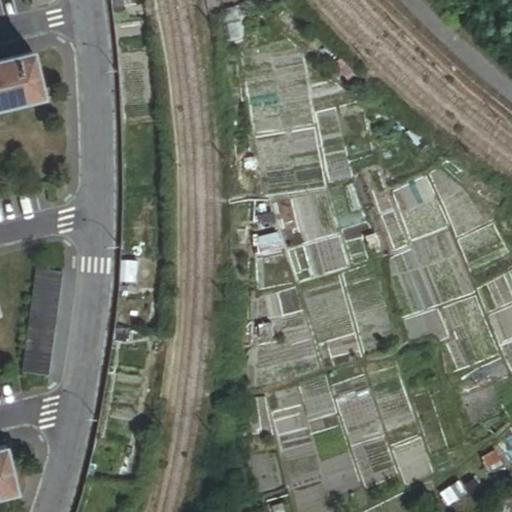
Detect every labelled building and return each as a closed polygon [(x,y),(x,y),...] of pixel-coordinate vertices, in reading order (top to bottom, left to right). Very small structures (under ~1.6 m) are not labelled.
[(33,54),(0,61),(0,106),(43,97),(33,54)] [(260,229),(274,226),(270,208),(256,212),(260,229)] [(49,376),(63,270),(37,267),(23,372),(49,376)] [(257,357),(262,382),(273,379),(268,355),(257,357)] [(0,494),(11,491),(1,448),(0,448),(0,494)] [(231,484),(240,511),(256,511),(252,498),(258,496),(252,477),(231,484)]
